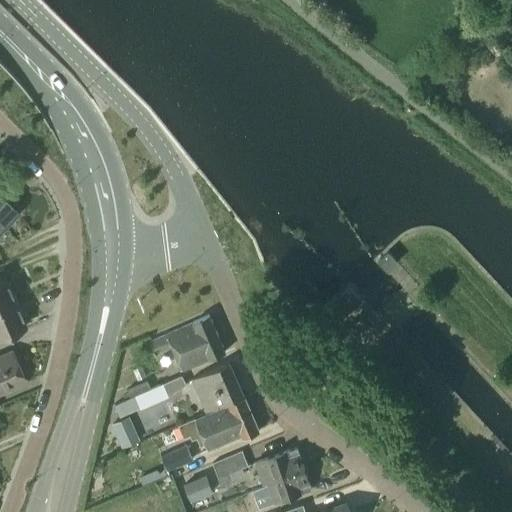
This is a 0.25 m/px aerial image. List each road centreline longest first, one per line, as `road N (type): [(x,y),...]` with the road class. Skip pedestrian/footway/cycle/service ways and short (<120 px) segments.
road 1 (unclassified): [(0,122),(52,179),(72,226),(60,361),(6,511)]
road 2 (unclassified): [(421,511),(286,412),(199,233)]
road 3 (unclassified): [(16,0),(154,139),(199,233)]
road 4 (unclassified): [(511,176),(283,0)]
road 5 (primary): [(113,254),(101,172),(86,141),(0,34)]
road 6 (primary): [(86,381),(35,511)]
road 7 (primary): [(65,511),(89,413),(86,381)]
road 8 (primary): [(86,381),(113,254)]
